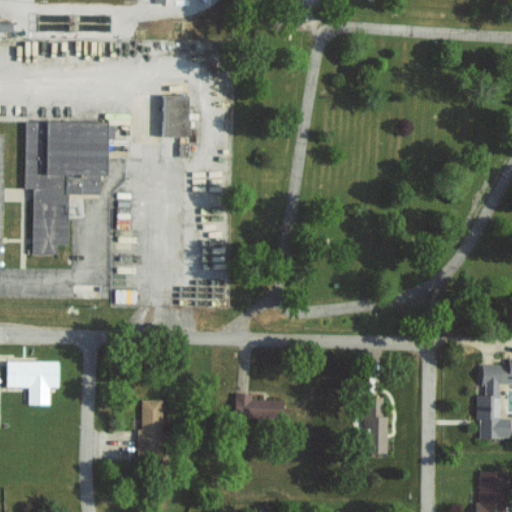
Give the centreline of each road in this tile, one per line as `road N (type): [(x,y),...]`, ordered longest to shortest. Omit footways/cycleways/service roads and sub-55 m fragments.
road 1 (residential): [(0,333),(405,341),(422,348)]
road 2 (residential): [(87,511),(89,336)]
road 3 (residential): [(422,348),(425,511)]
